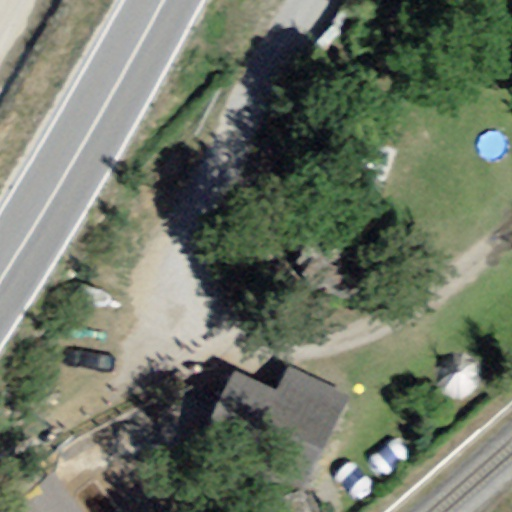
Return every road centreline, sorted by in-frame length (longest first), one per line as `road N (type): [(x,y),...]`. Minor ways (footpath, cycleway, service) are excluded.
road 1 (track): [(0,446),(159,369),(277,351),(373,324),(511,224)]
road 2 (primary): [(0,278),(159,0)]
